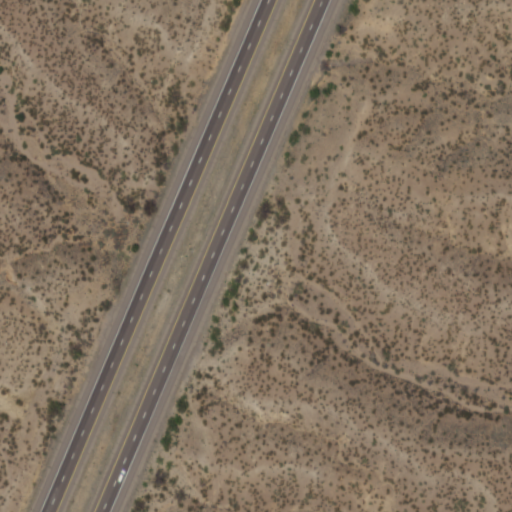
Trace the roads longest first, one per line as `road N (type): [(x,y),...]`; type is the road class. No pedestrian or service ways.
road 1 (motorway): [(266,0),(46,511)]
road 2 (motorway): [(101,511),(320,0)]
